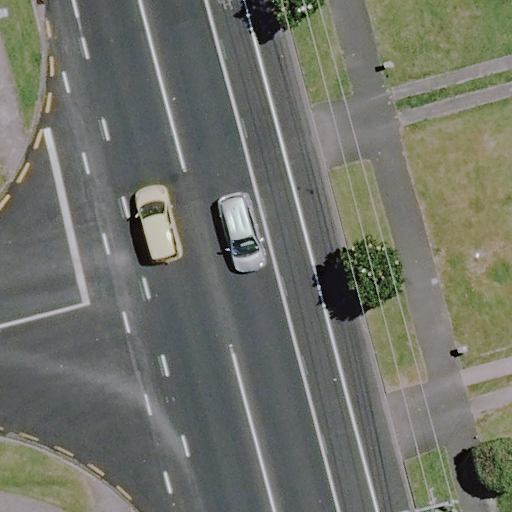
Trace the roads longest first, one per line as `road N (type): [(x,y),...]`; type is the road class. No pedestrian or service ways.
road 1 (tertiary): [(207,272),(136,0)]
road 2 (tertiary): [(270,511),(207,272)]
road 3 (residential): [(0,328),(207,272)]
